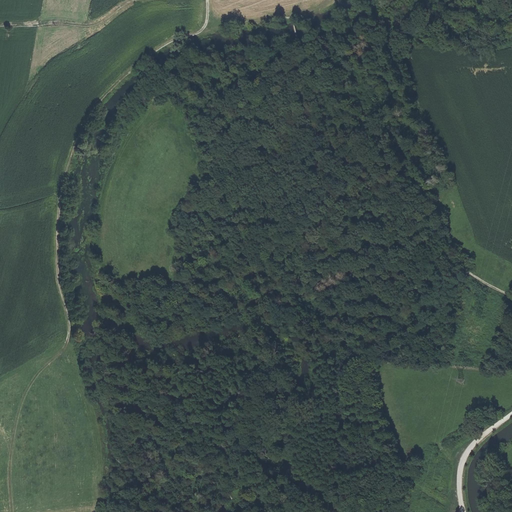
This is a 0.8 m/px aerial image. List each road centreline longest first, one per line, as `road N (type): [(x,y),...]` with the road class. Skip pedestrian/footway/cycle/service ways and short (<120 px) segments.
road 1 (unknown): [(317,511),(268,447),(292,368),(282,348),(267,348),(231,390),(228,411),(202,428),(139,414),(132,424),(134,511)]
road 2 (unknown): [(409,226),(307,281),(305,306),(323,336),(298,438),(305,459),(346,490),(358,488),(362,477),(407,474),(416,484),(414,511)]
road 3 (track): [(511,294),(451,263),(331,162),(298,31)]
road 4 (track): [(12,511),(19,406),(71,333),(58,265),(63,181)]
road 5 (unknown): [(300,35),(175,72),(150,95),(179,219)]
road 6 (track): [(208,0),(204,30),(150,57),(96,105),(63,181)]
road 7 (unknown): [(179,219),(175,281),(204,301),(202,321),(217,305),(313,321)]
road 8 (track): [(0,26),(92,24),(143,0)]
road 9 (track): [(511,414),(465,455),(466,511)]
